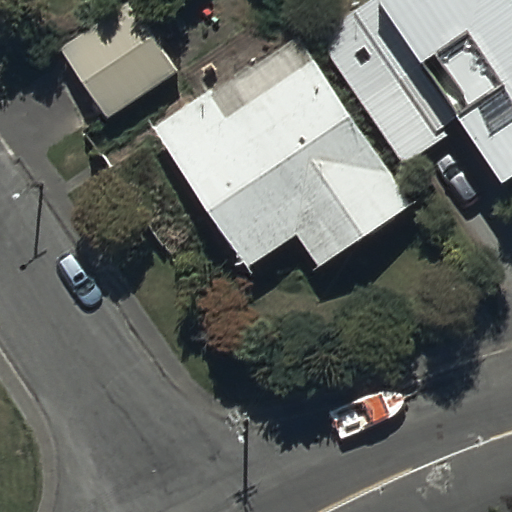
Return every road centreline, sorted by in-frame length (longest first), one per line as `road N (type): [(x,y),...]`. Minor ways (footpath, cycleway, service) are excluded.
road 1 (residential): [(0,246),(177,511)]
road 2 (residential): [(326,511),(511,435)]
